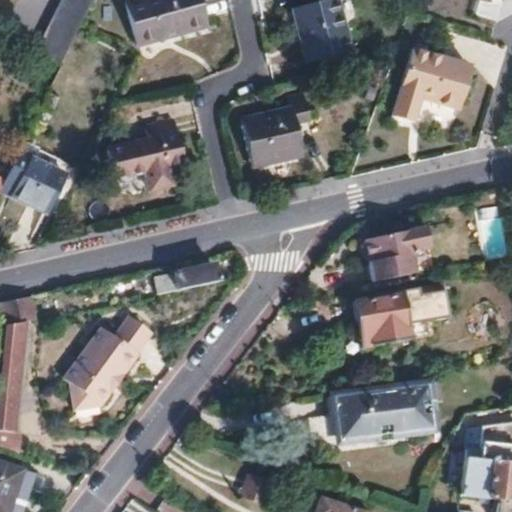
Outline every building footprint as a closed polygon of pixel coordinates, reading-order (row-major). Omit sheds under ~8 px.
[(91,0),(59,0),(33,54),(58,66),(79,25),(91,0)] [(203,31),(196,0),(142,0),(127,4),(136,46),(203,31)] [(320,79),(346,72),(327,7),(286,18),(300,68),(315,64),(320,79)] [(410,47),(388,114),(405,120),(427,52),(410,47)] [(428,100),(455,109),(468,66),(427,52),(405,120),(409,121),(418,91),(429,95),(428,100)] [(37,105),(49,111),(56,97),(45,91),(37,105)] [(294,101),(279,103),(281,115),(233,126),(241,172),(291,161),(286,132),(301,128),(294,101)] [(168,120),(140,126),(143,141),(101,150),(108,179),(139,172),(142,189),(166,185),(163,166),(177,164),(168,120)] [(15,150),(4,172),(0,179),(0,188),(41,208),(59,173),(15,150)] [(427,226),(365,238),(373,283),(415,275),(412,257),(423,248),(431,247),(427,226)] [(209,268),(151,280),(154,295),(212,282),(209,268)] [(401,298),(406,323),(428,319),(447,315),(443,293),(417,298),(415,291),(398,294),(399,298),(401,298)] [(26,317),(34,315),(30,295),(0,301),(0,312),(5,326),(6,326),(26,322),(26,317)] [(409,339),(406,323),(401,298),(399,298),(352,307),(359,348),(409,339)] [(103,392),(114,377),(117,379),(132,359),(129,356),(144,335),(123,318),(107,339),(94,330),(56,381),(64,388),(67,405),(89,403),(95,409),(106,394),(103,392)] [(428,319),(406,323),(409,339),(431,335),(428,319)] [(26,322),(6,326),(0,379),(0,446),(12,450),(26,322)] [(106,394),(117,379),(114,377),(103,392),(106,394)] [(432,425),(427,382),(335,393),(341,438),(432,425)] [(478,451),(511,454),(511,431),(480,435),(478,451)] [(511,511),(511,501),(508,501),(511,460),(511,454),(478,451),(477,460),(460,458),(456,496),(496,500),(495,511),(511,511)] [(23,465),(0,458),(0,510),(4,511),(22,511),(36,470),(23,465)] [(267,483),(242,475),(235,496),(259,504),(267,483)] [(361,511),(317,497),(311,511),(361,511)]
